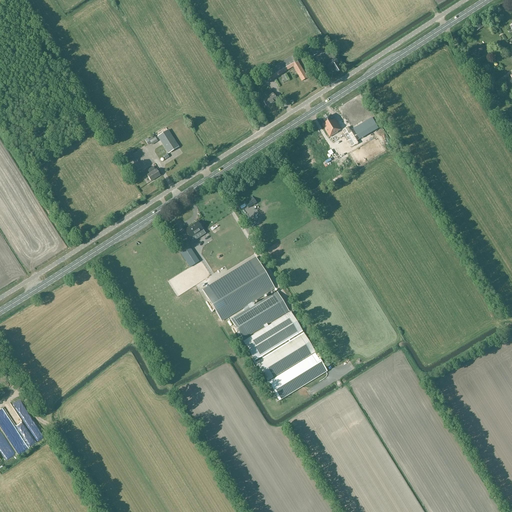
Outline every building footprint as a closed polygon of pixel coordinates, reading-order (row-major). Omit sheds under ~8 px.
[(307,50),(311,58),(317,54),(319,53),(317,50),(315,51),(312,46),(307,50)] [(338,64),(334,58),(332,54),(323,59),(325,64),(328,70),(333,67),(336,73),(340,71),(337,65),(338,64)] [(293,67),(302,81),(307,78),(297,61),(294,55),(267,72),(272,80),(293,67)] [(290,80),(286,74),(282,76),(285,82),(288,81),(290,80)] [(265,94),(267,97),(262,100),(266,107),(271,104),(272,104),(277,101),(273,93),(272,94),(270,90),(265,94)] [(334,120),(331,115),(321,121),(324,124),(322,125),(329,138),(338,132),(341,129),(335,119),(334,120)] [(351,130),(349,127),(342,131),(352,147),(358,144),(357,141),(378,129),(372,118),(351,130)] [(168,130),(157,137),(168,154),(179,147),(168,130)] [(142,168),(135,158),(134,158),(131,154),(126,157),(129,162),(128,163),(135,173),(142,168)] [(147,170),(150,174),(147,175),(151,182),(160,176),(156,169),(155,170),(153,167),(147,170)] [(282,181),(277,184),(283,193),(287,190),(282,181)] [(252,212),(257,209),(251,201),(246,204),(252,212)] [(203,230),(197,222),(184,230),(190,239),(203,230)] [(180,253),(190,268),(199,263),(189,247),(180,253)] [(275,289),(256,257),(202,290),(209,301),(205,303),(211,312),(215,310),(221,322),(275,289)] [(276,291),(231,320),(243,339),(289,311),(276,291)] [(315,352),(291,312),(243,342),(253,358),(258,366),(267,382),(315,352)] [(315,352),(267,382),(279,401),(327,372),(315,352)] [(253,358),(250,359),(255,368),(258,366),(253,358)] [(25,425),(32,420),(19,396),(11,401),(25,425)] [(0,424),(17,454),(25,450),(8,420),(0,424)] [(0,453),(5,461),(14,456),(0,434),(0,453)]
